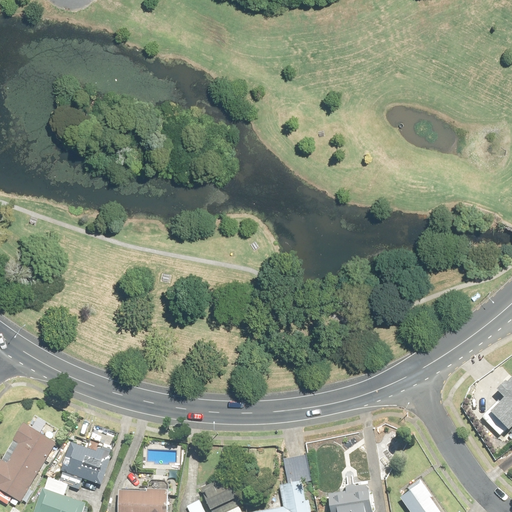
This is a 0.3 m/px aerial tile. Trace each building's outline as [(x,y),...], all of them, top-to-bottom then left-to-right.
[(511,379),(498,391),(506,400),(502,404),(500,402),(483,418),(501,437),(508,430),(509,432),(511,429),(511,379)] [(0,489),(23,502),(57,442),(23,423),(0,464),(0,489)] [(117,434),(105,430),(102,440),(114,444),(117,434)] [(64,472),(60,482),(79,489),(83,478),(102,485),(112,457),(73,443),(63,471),(64,472)] [(309,478),(305,457),(285,460),(289,484),(280,486),(284,508),(257,511),(312,511),(311,503),(304,504),(300,480),(309,478)] [(242,511),(244,503),(232,477),(202,491),(206,499),(188,507),(190,511),(242,511)] [(440,511),(431,499),(434,497),(421,478),(408,487),(411,491),(401,497),(410,511),(440,511)] [(64,496),(68,486),(49,480),(46,489),(44,489),(35,511),(85,511),(88,504),(64,496)] [(330,498),(326,499),(327,511),(373,511),(369,482),(347,486),(348,493),(330,496),(330,498)] [(168,511),(169,490),(149,489),(149,492),(121,491),(119,511),(168,511)]
